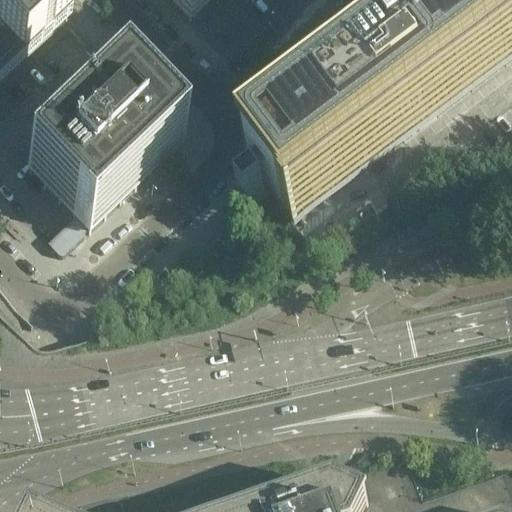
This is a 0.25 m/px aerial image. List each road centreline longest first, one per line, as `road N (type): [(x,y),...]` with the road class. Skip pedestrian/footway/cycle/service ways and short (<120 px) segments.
road 1 (residential): [(0,264),(37,303),(70,309),(242,143),(223,111)]
road 2 (tertiary): [(511,243),(397,287),(261,367)]
road 3 (tertiary): [(242,422),(273,435),(376,423),(511,441)]
road 4 (primary): [(261,367),(0,418)]
road 5 (primary): [(511,323),(337,361),(261,367)]
road 6 (primary): [(68,461),(242,422)]
road 7 (primary): [(242,422),(405,386)]
road 8 (residential): [(223,111),(113,0)]
